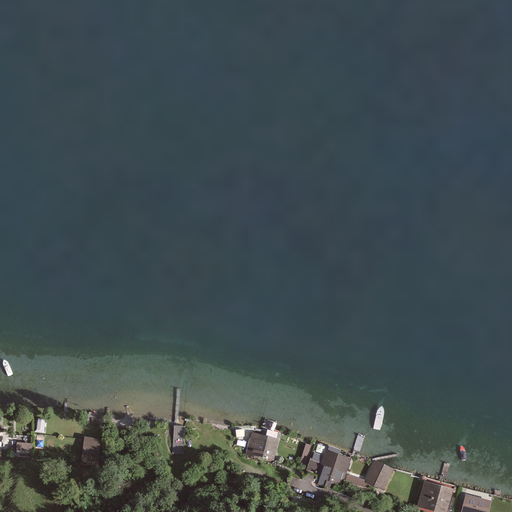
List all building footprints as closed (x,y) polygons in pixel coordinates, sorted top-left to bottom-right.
[(185,428),(174,427),(173,454),(183,455),(185,428)] [(279,440),(252,433),(246,456),(273,463),(279,440)] [(101,441),(85,439),(82,457),(98,460),(101,441)] [(32,445),(17,443),(16,453),(31,455),(32,445)] [(351,461),(326,452),(322,464),(310,460),(306,471),(328,479),(325,487),(330,488),(331,485),(342,488),(351,461)] [(374,461),(365,482),(384,491),(393,470),(374,461)] [(447,511),(454,491),(424,482),(417,508),(431,511),(447,511)] [(489,511),(492,502),(465,496),(461,511),(489,511)]
